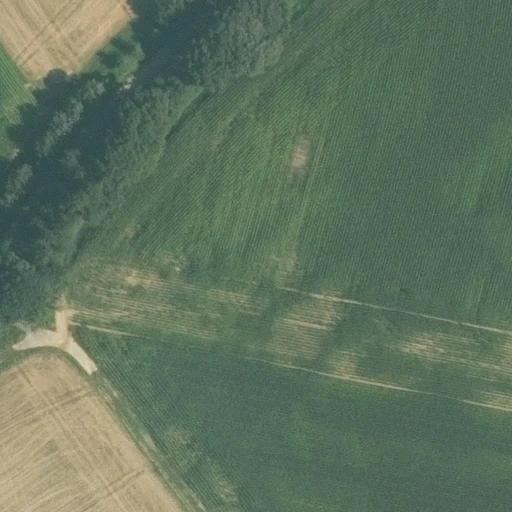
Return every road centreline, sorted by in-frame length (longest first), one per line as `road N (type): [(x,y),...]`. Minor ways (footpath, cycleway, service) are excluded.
road 1 (track): [(223,0),(83,138),(0,249)]
road 2 (track): [(1,247),(194,511)]
